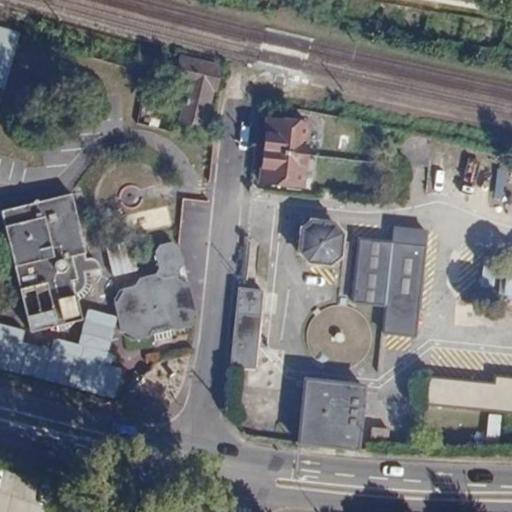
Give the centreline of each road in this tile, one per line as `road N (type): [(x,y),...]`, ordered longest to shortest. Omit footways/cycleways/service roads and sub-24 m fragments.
road 1 (residential): [(255,83),(241,86),(239,96),(202,409),(211,454)]
road 2 (primary): [(511,478),(298,467),(211,454)]
road 3 (primary): [(238,479),(410,503),(511,504)]
road 4 (primary): [(0,424),(238,479)]
road 5 (primary): [(211,454),(0,400)]
